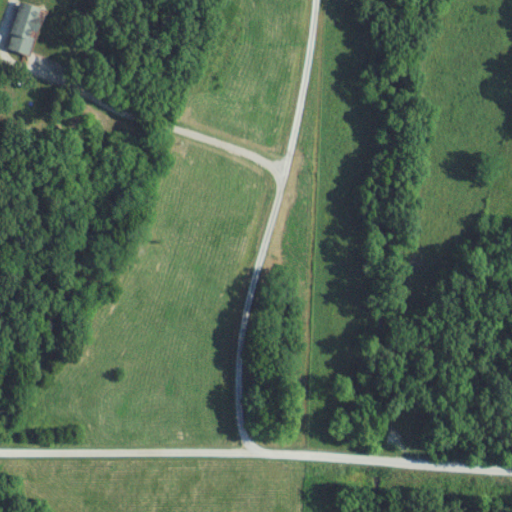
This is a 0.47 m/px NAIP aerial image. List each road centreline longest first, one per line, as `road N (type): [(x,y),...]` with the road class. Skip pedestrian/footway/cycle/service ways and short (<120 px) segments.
road 1 (residential): [(511,468),(228,451),(0,451)]
road 2 (residential): [(248,452),(240,414),(242,325),(295,128),(315,0)]
